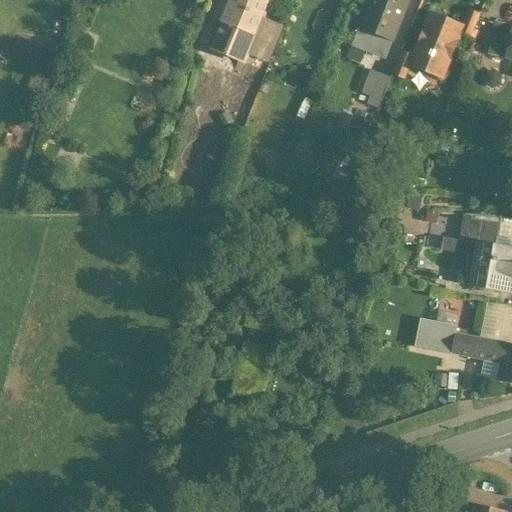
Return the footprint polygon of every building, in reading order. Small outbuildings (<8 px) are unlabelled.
[(272,0),(230,0),(226,9),(230,11),(214,51),(218,53),(238,61),(249,34),(256,37),(272,0)] [(410,0),(372,0),(362,29),(380,36),(394,42),(410,0)] [(478,34),(474,33),(481,15),(469,10),(463,26),(464,26),(461,34),(476,39),(478,34)] [(463,26),(431,13),(425,28),(424,28),(417,48),(413,56),(409,67),(411,68),(442,80),(450,61),(458,41),(461,34),(464,26),(463,26)] [(511,26),(495,22),(488,55),(505,58),(511,26)] [(394,42),(380,36),(375,51),(388,56),(394,42)] [(19,39),(17,59),(41,61),(42,41),(19,39)] [(413,56),(402,52),(393,75),(405,81),(411,68),(409,67),(413,56)] [(392,75),(371,67),(362,92),(372,96),(382,100),(392,75)] [(276,93),(270,107),(283,112),(289,98),(276,93)] [(382,100),(372,96),(369,103),(380,107),(382,100)] [(353,122),(334,172),(358,181),(377,131),(353,122)] [(503,218),(465,215),(460,241),(458,254),(475,258),(478,243),(497,247),(503,218)] [(458,254),(460,241),(444,239),(442,252),(458,254)] [(511,249),(497,247),(478,243),(475,258),(470,287),(511,295),(511,249)] [(500,338),(507,306),(489,302),(481,334),(500,338)] [(478,339),(456,335),(452,352),(474,356),(478,339)] [(511,345),(505,344),(505,345),(478,339),(474,356),(474,358),(484,360),(501,364),(497,380),(511,383),(511,345)] [(272,351),(248,345),(236,390),(260,396),(272,351)] [(484,360),(481,377),(497,380),(501,364),(484,360)]
